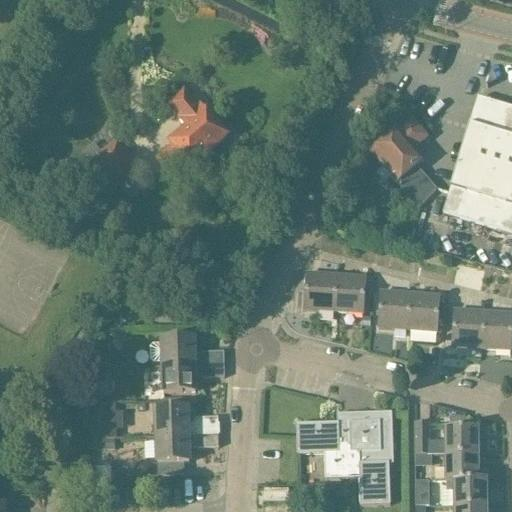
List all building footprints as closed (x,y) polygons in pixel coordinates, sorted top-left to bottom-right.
[(172,151),(158,162),(169,175),(182,164),(188,171),(190,174),(193,172),(196,174),(199,175),(201,175),(202,174),(206,173),(207,171),(208,169),(208,167),(208,164),(204,158),(226,139),(206,117),(197,105),(195,107),(184,95),(170,106),(181,119),(178,121),(188,132),(169,148),(172,151)] [(511,110),(506,109),(478,100),(449,197),(443,217),(503,235),(511,237),(511,110)] [(424,162),(414,151),(427,140),(413,124),(401,135),(398,132),(371,155),(384,170),(376,176),(385,186),(392,180),(397,186),(411,202),(418,211),(437,191),(417,168),(424,162)] [(116,143),(95,158),(97,160),(89,166),(101,182),(111,174),(118,183),(136,169),(116,143)] [(304,313),(334,315),(336,278),(307,275),(304,313)] [(336,278),(334,315),(363,317),(366,280),(336,278)] [(378,331),(410,334),(412,296),(380,294),(378,331)] [(437,336),(440,298),(412,296),(410,334),(437,336)] [(452,350),(480,352),(484,315),(454,313),(452,350)] [(511,354),(511,338),(511,316),(484,315),(480,352),(511,354)] [(153,366),(162,365),(162,369),(224,368),(224,355),(203,355),(200,358),(195,358),(194,341),(161,342),(161,346),(152,347),(150,350),(150,363),(153,366)] [(163,397),(196,396),(196,379),(200,379),(204,381),(224,381),(224,368),(162,369),(163,397)] [(159,412),(174,411),(174,404),(155,405),(155,412),(159,412)] [(115,406),(95,407),(96,441),(115,441),(115,406)] [(155,412),(156,439),(218,438),(218,425),(198,425),(195,428),(189,428),(188,411),(159,412),(155,412)] [(360,509),(390,508),(389,467),(394,467),(392,415),(337,417),(337,426),(296,427),(297,457),(324,457),(325,483),(359,481),(360,509)] [(466,419),(450,419),(450,433),(466,433),(466,419)] [(415,443),(415,459),(430,458),(430,444),(430,427),(414,426),(414,433),(415,443)] [(446,444),(430,444),(430,458),(432,458),(446,458),(446,456),(478,456),(478,433),(466,433),(450,433),(446,433),(446,444)] [(157,467),(190,466),(190,449),(195,449),(198,451),(219,451),(218,438),(156,439),(157,467)] [(454,483),(478,483),(478,482),(478,456),(446,456),(446,484),(454,484),(454,483)] [(432,458),(430,458),(415,459),(415,468),(432,468),(432,458)] [(478,482),(478,483),(454,483),(454,484),(446,484),(446,494),(454,494),(454,509),(487,509),(486,483),(486,482),(478,482)] [(416,485),(416,509),(425,509),(425,484),(416,485)] [(264,502),(288,502),(288,491),(264,492),(264,502)]
